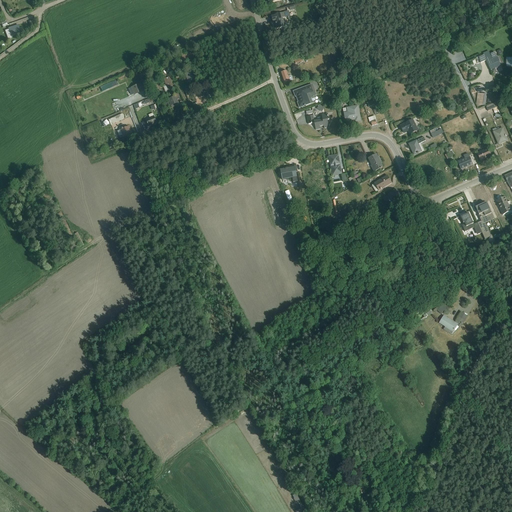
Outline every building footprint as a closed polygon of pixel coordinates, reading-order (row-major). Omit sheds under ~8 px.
[(454,0),(441,0),(444,8),(456,5),(454,0)] [(277,30),(286,27),(283,19),(285,18),(285,19),(290,17),(289,12),(284,13),(271,17),(273,23),(275,23),(276,26),(276,27),(276,29),(277,29),(277,30)] [(9,30),(11,37),(17,35),(20,34),(18,26),(12,28),(8,29),(9,30)] [(497,58),(494,53),(493,51),(489,53),(490,55),(492,60),(487,63),(490,71),(491,71),(493,76),(497,74),(495,69),(501,67),(497,58)] [(290,82),(292,81),(293,80),(292,77),(291,76),(289,77),(287,71),(281,73),(284,84),(290,82)] [(194,80),(191,72),(185,75),(188,83),(194,80)] [(169,78),(164,80),(166,85),(163,86),(165,92),(173,89),(169,78)] [(140,84),(128,89),(131,96),(143,91),(140,84)] [(311,104),(314,103),(314,102),(315,101),(316,100),(315,98),(314,98),(313,98),(312,97),(316,96),(312,85),(293,92),(295,98),(296,97),(298,103),(300,109),(311,104)] [(168,100),(171,106),(178,103),(177,100),(180,98),(178,94),(175,95),(176,96),(168,100)] [(478,94),(477,99),(481,100),(481,102),(486,103),(486,96),(478,94)] [(371,102),(367,103),(369,107),(373,105),(374,108),(376,106),(379,112),(382,111),(377,100),(372,102),(371,102)] [(488,112),(493,110),(495,114),(499,113),(495,103),(486,107),(488,112)] [(358,106),(346,108),(346,109),(343,109),(346,123),(351,122),(351,121),(355,120),(355,123),(361,122),(358,106)] [(122,114),(109,120),(111,125),(125,120),(122,114)] [(157,123),(153,114),(150,116),(150,118),(146,120),(149,127),(157,123)] [(328,121),(329,121),(328,114),(322,115),(323,120),(314,121),(313,116),(307,118),(309,125),(314,124),(316,131),(320,130),(320,127),(324,126),(324,129),(329,128),(328,121)] [(372,127),(377,125),(374,117),(368,119),(370,123),(371,123),(372,127)] [(410,135),(418,131),(413,121),(400,127),(404,134),(408,132),(410,135)] [(129,127),(117,132),(120,138),(121,138),(132,134),(129,127)] [(508,141),(502,128),(493,132),(499,145),(508,141)] [(435,130),(430,132),(433,139),(444,134),(442,130),(436,133),(435,130)] [(421,144),(426,142),(424,138),(409,145),(414,156),(424,151),(421,144)] [(452,152),(451,148),(446,150),(453,164),(455,163),(452,158),(455,157),(454,156),(455,155),(453,151),(452,152)] [(492,157),(488,149),(477,154),(480,162),(492,157)] [(463,156),(465,159),(457,163),(461,171),(473,165),(468,154),(463,156)] [(371,167),(374,173),(383,168),(376,155),(369,159),(372,166),(371,167)] [(329,158),(333,177),(342,175),(338,156),(329,158)] [(284,170),(280,170),(282,180),(293,178),(293,183),(298,182),(296,173),(298,172),(296,166),(284,168),(284,170)] [(372,186),(372,187),(376,192),(378,191),(392,184),(388,177),(372,186)] [(392,193),(391,193),(388,195),(395,206),(399,203),(403,200),(396,190),(392,193)] [(505,198),(496,202),(502,216),(504,215),(507,222),(511,219),(511,201),(507,203),(505,198)] [(479,207),(476,208),(478,214),(482,222),(478,224),(485,240),(491,237),(486,224),(493,220),(494,219),(486,203),(479,207)] [(346,205),(342,214),(348,216),(352,208),(346,205)] [(465,233),(474,229),(477,235),(482,234),(477,224),(474,225),(469,214),(461,218),(463,224),(465,223),(466,225),(462,227),(465,233)] [(74,235),(81,247),(84,246),(77,233),(74,235)] [(392,261),(387,266),(391,270),(396,266),(392,261)] [(435,313),(437,311),(441,315),(448,308),(444,304),(442,303),(433,312),(435,313)] [(424,317),(422,318),(419,320),(421,322),(424,320),(423,319),(425,318),(425,319),(432,314),(430,310),(422,315),(424,317)] [(457,326),(461,328),(468,317),(461,313),(455,323),(444,316),(439,324),(445,328),(444,330),(452,335),(457,326)] [(413,322),(407,326),(410,331),(416,327),(413,322)] [(225,343),(220,334),(213,338),(218,347),(225,343)] [(296,494),(293,496),(294,499),(297,505),(301,502),(296,494)]
